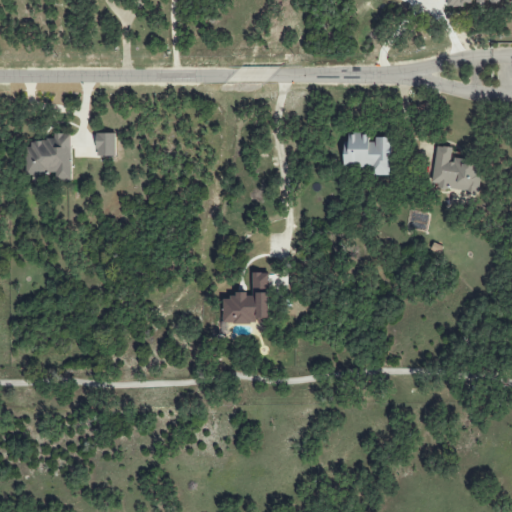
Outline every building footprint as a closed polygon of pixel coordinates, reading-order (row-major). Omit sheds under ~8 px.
[(97,156),(116,156),(117,134),(97,133),(97,156)] [(344,168),(373,168),(373,175),(391,175),(392,139),(368,139),(368,134),(348,133),(347,152),(344,152),(344,168)] [(72,180),(71,134),(54,134),(54,140),(26,141),(27,175),(56,174),(56,181),(72,180)] [(452,148),(436,146),(432,187),(477,192),(480,163),(451,160),(452,148)] [(269,273),(253,273),(253,294),(233,294),(233,299),(223,299),(223,330),(230,331),(230,324),(255,324),(255,318),(268,319),(269,273)]
